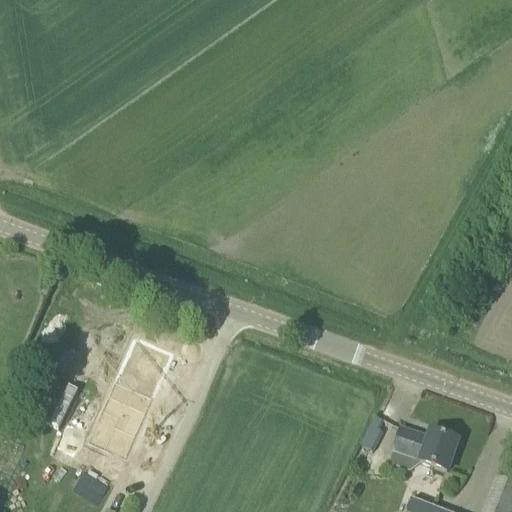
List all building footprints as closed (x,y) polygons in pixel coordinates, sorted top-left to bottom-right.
[(92,434),(130,451),(177,345),(139,328),(92,434)] [(383,436),(379,434),(371,430),(361,449),(373,455),(383,436)] [(446,475),(457,444),(430,435),(427,442),(400,432),(393,454),(420,463),(419,466),(446,475)] [(78,476),(72,493),(100,503),(106,486),(78,476)] [(511,511),(511,486),(498,481),(484,511),(511,511)] [(436,511),(411,502),(407,511),(436,511)]
